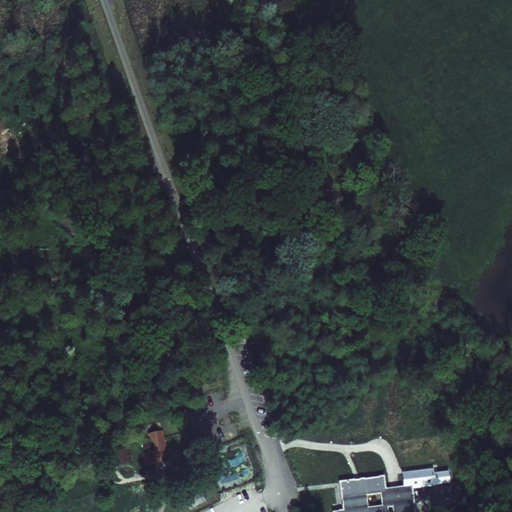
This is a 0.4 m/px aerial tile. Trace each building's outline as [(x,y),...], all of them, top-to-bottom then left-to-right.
[(77,220),(63,221),(64,237),(79,236),(77,220)] [(164,434),(143,435),(145,465),(166,465),(164,434)] [(434,471),(403,475),(405,492),(436,488),(434,471)] [(384,476),(339,480),(344,508),(332,511),(331,511),(387,511),(387,507),(392,506),(393,511),(413,511),(414,503),(411,487),(385,488),(384,476)] [(196,496),(179,504),(183,511),(184,511),(200,504),(196,496)]
